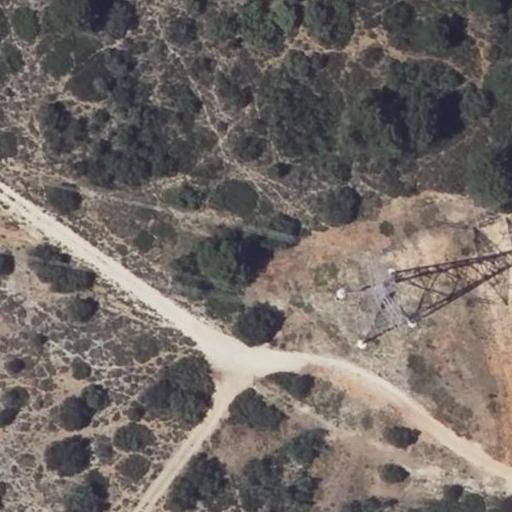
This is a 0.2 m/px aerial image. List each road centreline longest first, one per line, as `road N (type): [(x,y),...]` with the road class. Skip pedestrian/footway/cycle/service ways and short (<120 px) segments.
road 1 (track): [(0,187),(230,354),(332,366),(364,379),(511,477)]
road 2 (track): [(140,511),(252,359)]
